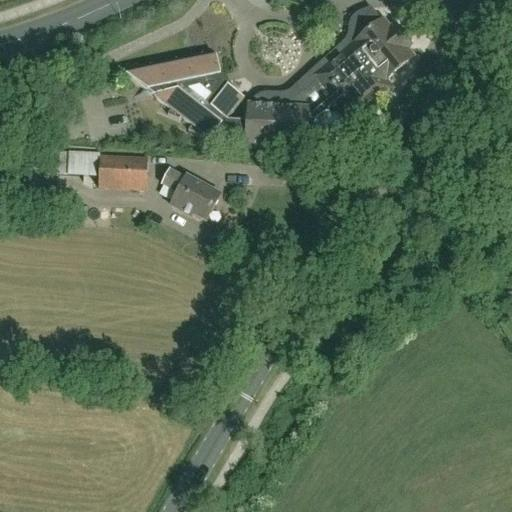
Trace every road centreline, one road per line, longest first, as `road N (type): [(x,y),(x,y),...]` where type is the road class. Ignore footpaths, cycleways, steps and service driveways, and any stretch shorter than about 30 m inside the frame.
road 1 (tertiary): [(182,511),(485,0)]
road 2 (secondary): [(125,0),(0,48)]
